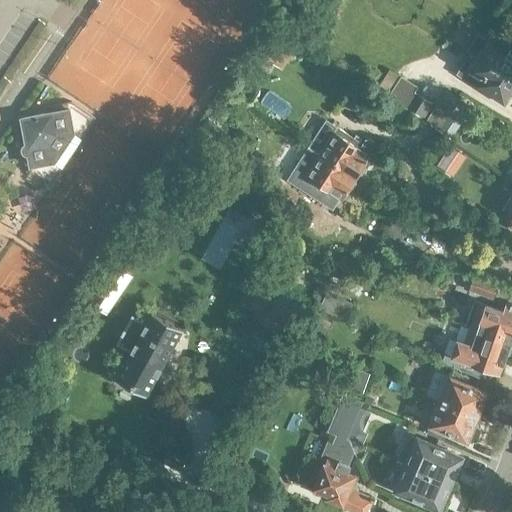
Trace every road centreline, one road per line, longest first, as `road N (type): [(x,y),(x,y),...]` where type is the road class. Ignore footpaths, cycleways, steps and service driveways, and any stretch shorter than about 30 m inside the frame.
road 1 (unknown): [(511,243),(454,211),(376,101)]
road 2 (residential): [(0,124),(82,0)]
